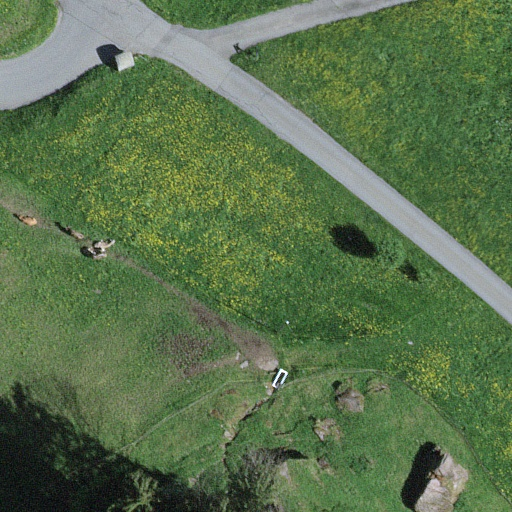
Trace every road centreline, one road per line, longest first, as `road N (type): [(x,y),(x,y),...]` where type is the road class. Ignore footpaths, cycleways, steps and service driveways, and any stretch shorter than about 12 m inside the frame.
road 1 (residential): [(511,307),(301,129),(106,3)]
road 2 (unclassified): [(0,90),(44,78),(69,60),(106,3)]
